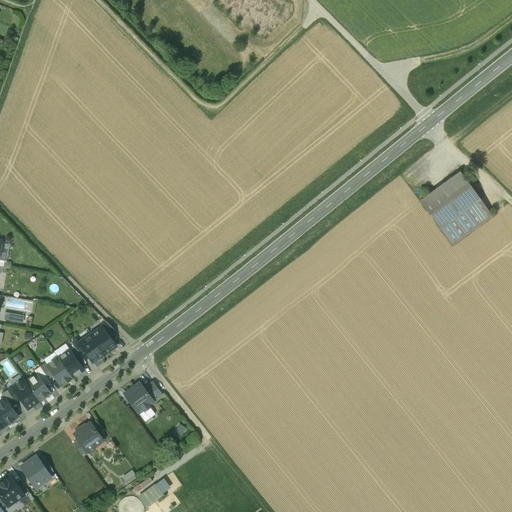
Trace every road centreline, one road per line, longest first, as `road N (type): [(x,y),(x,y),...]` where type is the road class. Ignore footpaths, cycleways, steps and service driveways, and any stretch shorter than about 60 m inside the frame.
road 1 (residential): [(511,60),(153,348),(0,456)]
road 2 (track): [(0,203),(133,345),(206,440),(138,493)]
road 3 (track): [(320,11),(209,109),(98,0)]
road 4 (track): [(309,0),(432,123)]
road 5 (track): [(389,79),(413,62),(485,40),(511,19)]
